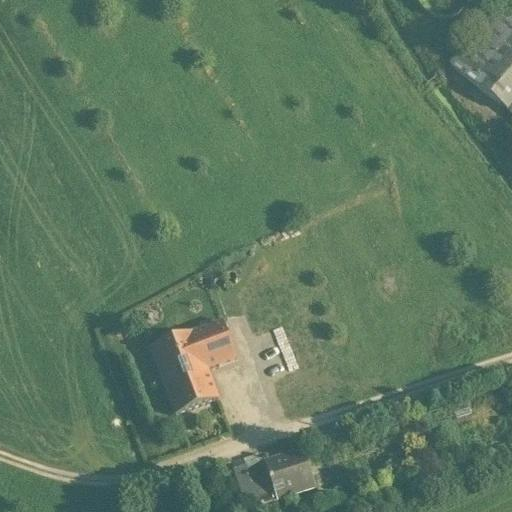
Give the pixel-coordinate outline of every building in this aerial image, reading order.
[(472,3),(472,0),(416,0),(417,4),(423,13),(433,20),(445,22),(456,20),(466,13),(472,3)] [(511,0),(506,0),(450,67),(511,118),(511,0)] [(222,324),(150,351),(175,417),(218,401),(207,372),(236,361),(222,324)] [(245,330),(248,342),(273,336),(270,324),(245,330)] [(326,373),(312,380),(318,393),(332,386),(326,373)] [(302,451),(246,470),(258,509),(261,508),(261,510),(264,509),(263,507),(315,491),(302,451)]
